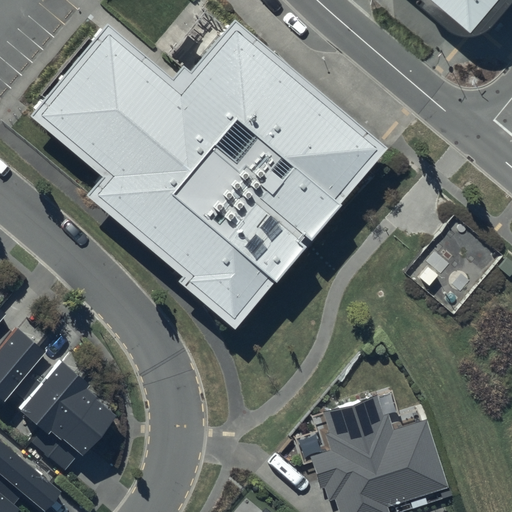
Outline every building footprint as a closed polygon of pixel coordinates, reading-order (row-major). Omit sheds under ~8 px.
[(427,0),(452,21),(471,24),(487,19),(503,0),(427,0)] [(374,141),(219,9),(164,73),(96,15),(16,109),(90,171),(73,191),(224,318),(295,234),(374,141)] [(0,397),(3,400),(12,389),(24,399),(17,407),(42,428),(30,441),(68,473),(117,416),(89,393),(93,388),(59,359),(52,368),(40,357),(44,352),(16,328),(12,333),(0,322),(0,316),(3,313),(0,311),(0,397)] [(375,394),(322,412),(329,433),(325,435),(330,449),(309,456),(321,490),(325,489),(330,503),(335,501),(338,511),(389,511),(388,507),(448,487),(426,421),(393,432),(387,415),(383,416),(375,394)] [(45,511),(62,492),(0,440),(0,511),(15,511),(28,498),(44,511),(45,511)]
